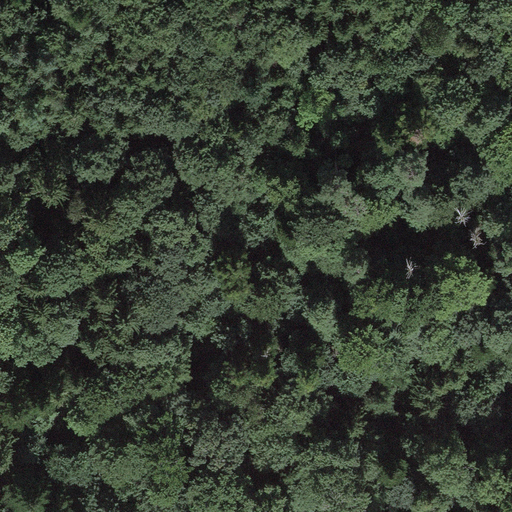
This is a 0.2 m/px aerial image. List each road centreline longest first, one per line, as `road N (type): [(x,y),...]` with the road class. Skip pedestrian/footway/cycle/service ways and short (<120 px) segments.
road 1 (track): [(0,477),(26,416),(158,318),(177,286),(195,219),(186,131)]
road 2 (track): [(186,131),(122,119),(0,132)]
